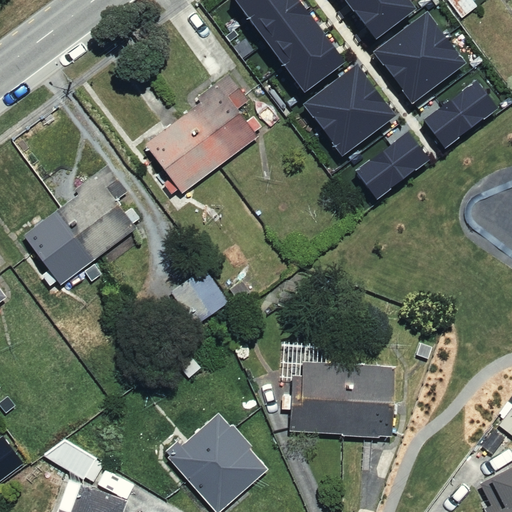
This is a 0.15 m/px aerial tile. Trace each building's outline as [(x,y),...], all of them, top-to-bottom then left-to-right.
[(443,0),(457,18),(475,4),(472,0),(443,0)] [(242,54),(252,47),(295,109),(351,69),(308,7),(264,38),(241,4),(218,20),(242,54)] [(253,105),(227,66),(186,94),(193,105),(139,142),(174,193),(256,138),(240,114),(253,105)] [(470,124),(432,75),(395,103),(433,152),(470,124)] [(108,196),(121,186),(105,164),(15,231),(55,285),(132,228),(108,196)] [(511,256),(511,179),(484,199),(469,178),(417,213),(431,234),(420,241),(456,294),(511,256)] [(229,306),(197,263),(164,287),(195,331),(229,306)] [(326,345),(276,342),(273,381),(286,382),(283,431),(386,438),(391,365),(325,361),(326,345)] [(212,408),(157,453),(206,511),(207,511),(261,467),(212,408)] [(0,478),(21,462),(1,435),(0,436),(0,478)] [(511,511),(511,460),(483,480),(498,501),(481,511),(511,511)] [(119,511),(122,505),(62,481),(49,511),(119,511)]
